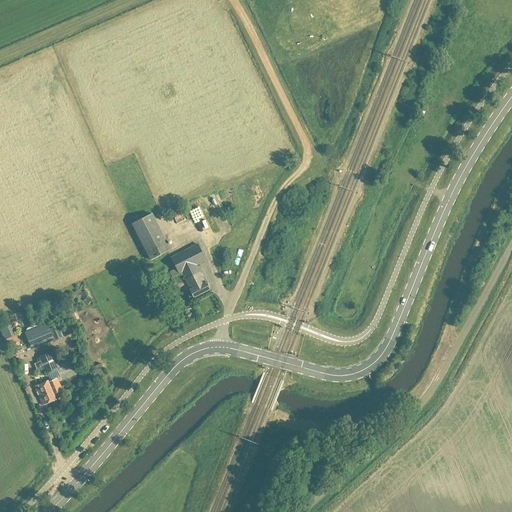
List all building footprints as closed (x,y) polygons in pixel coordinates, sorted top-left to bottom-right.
[(207,206),(211,213),(217,209),(213,202),(207,206)] [(170,249),(152,215),(132,225),(150,260),(170,249)] [(193,298),(210,290),(206,282),(205,282),(203,279),(196,266),(205,261),(197,245),(171,258),(179,274),(182,273),(188,286),(190,290),(189,290),(193,298)] [(45,324),(23,333),(28,345),(50,336),(45,324)] [(20,345),(16,336),(6,340),(9,349),(20,345)] [(56,394),(62,391),(57,379),(59,378),(50,353),(40,356),(49,380),(34,386),(36,391),(42,406),(58,399),(56,394)]
